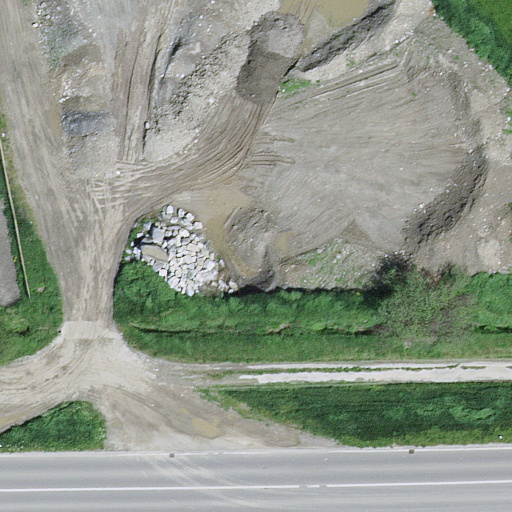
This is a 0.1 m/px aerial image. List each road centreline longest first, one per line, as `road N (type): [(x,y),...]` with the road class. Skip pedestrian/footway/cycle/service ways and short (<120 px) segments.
road 1 (tertiary): [(0,490),(511,481)]
road 2 (track): [(0,378),(511,373)]
